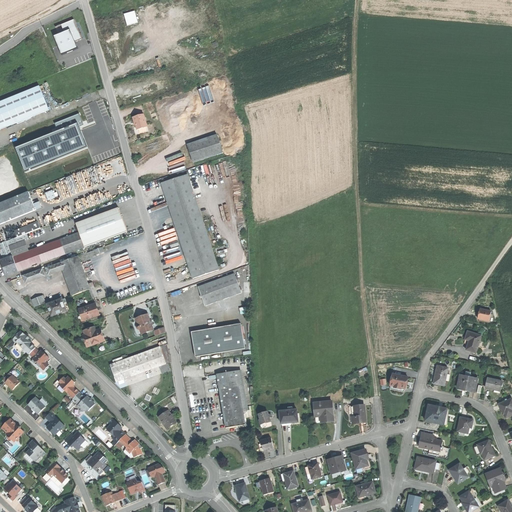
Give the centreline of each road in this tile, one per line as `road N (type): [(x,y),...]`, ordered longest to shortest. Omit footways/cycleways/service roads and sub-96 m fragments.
road 1 (track): [(376,401),(360,254),(359,0)]
road 2 (residential): [(182,466),(11,301)]
road 3 (residential): [(162,289),(120,121)]
road 4 (residential): [(193,458),(162,289)]
road 5 (residential): [(215,477),(380,433)]
road 6 (unknown): [(162,289),(235,257),(211,181)]
road 7 (residential): [(0,392),(71,461),(92,511)]
road 8 (unknown): [(158,270),(118,285),(98,277),(98,258),(150,236)]
road 9 (residential): [(511,466),(489,412),(419,391)]
road 10 (track): [(83,0),(120,121)]
